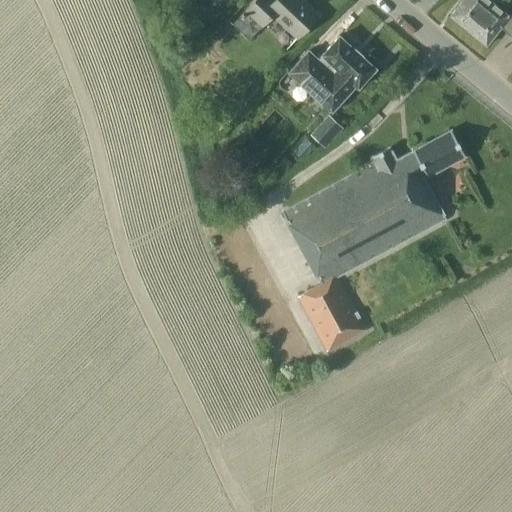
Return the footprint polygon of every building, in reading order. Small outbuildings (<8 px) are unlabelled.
[(297,37),(318,15),(302,0),(254,0),(232,24),(249,39),(273,14),(297,37)] [(511,36),(511,11),(508,17),(487,0),(462,0),(450,16),(485,45),(500,27),(511,36)] [(358,87),(375,68),(339,34),(318,58),(308,50),(288,72),(332,111),(355,85),(358,87)] [(329,115),(320,125),(333,137),(342,127),(329,115)] [(424,178),(465,155),(451,129),(396,159),(389,146),(371,156),(374,162),(282,212),(322,284),(297,296),(327,350),(366,329),(337,276),(414,234),(414,235),(446,218),(424,178)]
